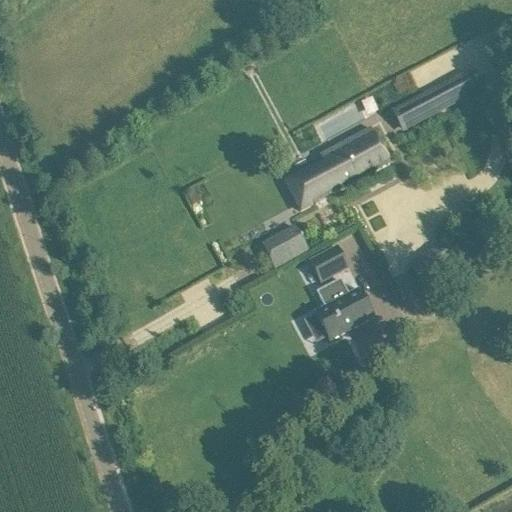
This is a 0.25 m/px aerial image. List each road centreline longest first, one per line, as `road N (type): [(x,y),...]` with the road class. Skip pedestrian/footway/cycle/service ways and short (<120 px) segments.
road 1 (unclassified): [(120,511),(0,138)]
road 2 (unclassified): [(232,511),(336,407),(408,317)]
